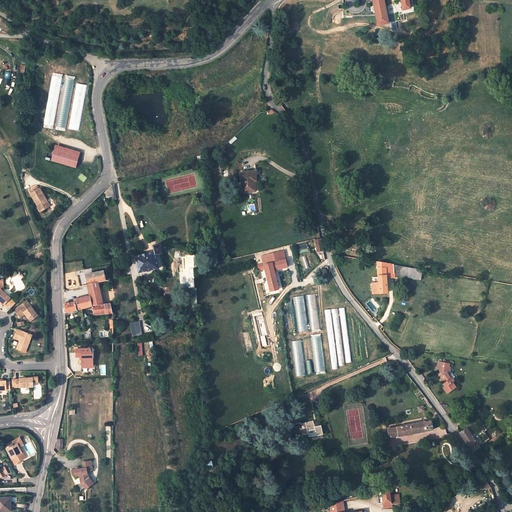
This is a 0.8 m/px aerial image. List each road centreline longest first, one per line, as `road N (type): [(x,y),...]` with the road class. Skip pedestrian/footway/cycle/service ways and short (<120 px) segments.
road 1 (unclassified): [(501,509),(490,482),(346,293),(328,257),(303,155),(266,90),(273,0)]
road 2 (unclassified): [(62,366),(56,242),(106,177),(96,101),(110,70)]
road 3 (unclassified): [(110,70),(205,57),(269,0)]
road 4 (unknown): [(120,206),(142,330)]
road 5 (unclassified): [(0,13),(32,37),(110,70)]
